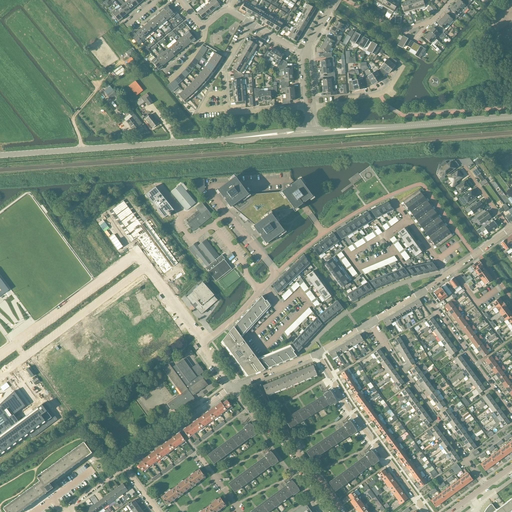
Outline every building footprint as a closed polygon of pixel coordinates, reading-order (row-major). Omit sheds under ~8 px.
[(134,7),(129,0),(125,4),(130,11),(134,7)] [(215,0),(212,0),(210,2),(216,9),(218,8),(217,7),(219,5),(215,0)] [(387,0),(383,7),(388,10),(393,1),(392,0),(387,0)] [(420,9),(416,0),(413,0),(414,0),(411,1),(414,10),(420,9)] [(416,0),(420,9),(425,7),(422,0),(416,0)] [(467,7),(469,5),(464,1),(462,3),(458,0),(454,5),(464,13),(468,8),(467,7)] [(246,12),(251,4),(246,1),(241,9),(246,12)] [(396,2),(393,1),(388,10),(387,12),(392,15),(393,13),(398,4),(396,3),(396,2)] [(409,1),(406,2),(409,12),(414,10),(411,1),(409,2),(409,1)] [(214,11),(216,9),(210,2),(206,5),(211,12),(213,10),(214,11)] [(404,14),(409,12),(406,2),(403,3),(403,4),(401,5),(404,14)] [(120,7),(126,14),(130,11),(125,4),(120,7)] [(250,15),(255,7),(251,4),(246,12),(250,15)] [(304,9),(313,14),(315,9),(307,4),(304,9)] [(202,9),(208,16),(210,14),(209,13),(211,12),(206,5),(202,9)] [(464,13),(454,5),(450,10),(453,13),(451,15),(456,19),(458,17),(459,18),(464,13)] [(163,9),(164,10),(165,10),(170,17),(171,18),(175,15),(167,6),(163,9)] [(122,18),(122,17),(126,14),(120,7),(116,11),(122,18)] [(255,18),(260,9),(255,7),(250,15),(255,18)] [(123,19),(122,17),(122,18),(116,11),(115,9),(111,13),(119,22),(123,19)] [(208,16),(202,9),(197,12),(202,19),(205,17),(206,18),(208,16)] [(260,20),(265,12),(260,9),(255,18),(260,20)] [(302,14),(310,18),(313,14),(304,9),(302,14)] [(160,14),(166,20),(170,17),(165,10),(164,10),(160,14)] [(265,12),(260,20),(264,23),(269,15),(265,12)] [(156,17),(162,24),(166,20),(160,14),(156,17)] [(299,18),(307,23),(310,18),(302,14),(299,18)] [(454,21),(456,19),(451,15),(449,17),(446,14),(442,19),(448,25),(452,20),(454,21)] [(269,26),(274,17),(269,15),(264,23),(269,26)] [(152,20),(158,27),(162,24),(156,17),(152,20)] [(178,22),(175,24),(177,26),(183,21),(180,17),(176,21),(178,22)] [(274,17),(269,26),(274,29),(279,20),(274,17)] [(307,23),(299,18),(296,23),(304,28),(307,23)] [(444,29),(448,25),(442,19),(437,24),(441,27),(439,29),(443,33),(445,31),(444,29)] [(148,24),(154,31),(158,27),(152,20),(148,24)] [(283,23),(279,20),(274,29),(278,31),(283,23)] [(336,21),(333,27),(341,31),(343,28),(346,30),(347,28),(349,25),(344,22),(342,25),(336,21)] [(511,21),(498,31),(503,37),(501,39),(505,45),(507,43),(511,49),(511,52),(511,53),(511,21)] [(304,28),(296,23),(293,27),(302,32),(304,28)] [(154,31),(148,24),(144,27),(149,34),(154,31)] [(149,34),(144,27),(140,31),(145,38),(149,34)] [(302,32),(293,27),(291,32),(299,37),(302,32)] [(341,31),(333,27),(330,32),(336,36),(334,38),(339,42),(341,39),(342,37),(339,35),(341,31)] [(433,28),(429,33),(435,39),(438,36),(439,36),(438,36),(439,37),(440,38),(441,38),(442,38),(443,38),(443,37),(445,36),(445,35),(443,33),(439,29),(437,31),(433,28)] [(145,38),(140,31),(135,34),(141,41),(145,38)] [(184,34),(185,35),(191,42),(192,43),(196,40),(188,31),(184,34)] [(299,37),(291,32),(288,37),(296,42),(299,37)] [(355,43),(359,45),(359,46),(363,38),(360,36),(360,35),(355,32),(350,41),(355,44),(355,43)] [(142,42),(141,41),(135,34),(135,33),(131,36),(138,45),(142,42)] [(438,41),(435,39),(429,33),(424,38),(431,43),(432,43),(430,46),(437,52),(439,50),(434,45),(438,41)] [(185,35),(181,39),(187,46),(191,42),(185,35)] [(397,46),(403,49),(405,45),(411,48),(414,43),(407,38),(406,38),(403,36),(397,46)] [(372,43),(371,43),(368,41),(368,40),(363,37),(363,38),(359,46),(359,45),(358,46),(363,49),(362,50),(366,52),(366,51),(367,50),(372,43)] [(263,43),(261,42),(255,38),(252,42),(250,41),(248,43),(247,42),(246,45),(255,50),(258,46),(261,48),(263,43)] [(342,43),(339,42),(334,38),(333,41),(327,38),(324,43),(331,48),(333,44),(336,46),(337,44),(338,44),(339,43),(341,45),(342,43)] [(187,46),(181,39),(177,42),(182,49),(187,46)] [(182,49),(177,42),(173,45),(178,52),(182,49)] [(367,50),(366,51),(371,54),(372,53),(376,55),(380,48),(376,46),(377,45),(372,42),(371,43),(372,43),(367,50)] [(331,48),(324,43),(320,49),(326,52),(325,54),(325,58),(327,58),(332,57),(332,55),(331,55),(332,53),(329,51),(331,48)] [(421,47),(414,43),(411,48),(416,52),(414,55),(419,59),(425,49),(421,47),(422,47),(421,47)] [(168,49),(174,56),(178,52),(173,45),(168,49)] [(255,50),(246,45),(244,48),(245,48),(244,50),(252,55),(255,50)] [(274,59),(279,50),(276,48),(275,50),(272,48),(269,54),(266,52),(263,58),(266,60),(266,59),(268,60),(270,57),(274,59)] [(174,56),(168,49),(164,52),(170,59),(174,56)] [(252,55),(244,50),(243,52),(242,51),(240,54),(250,60),(252,55)] [(279,50),(274,59),(272,62),(275,64),(277,65),(277,66),(278,68),(285,63),(280,61),(284,55),(281,54),(283,52),(279,50)] [(380,51),(378,56),(385,60),(387,55),(380,51)] [(170,59),(164,52),(160,56),(166,63),(170,59)] [(215,53),(212,58),(220,63),(224,58),(215,53)] [(240,57),(238,59),(247,64),(250,60),(240,54),(239,57),(240,57)] [(166,63),(160,56),(156,59),(162,66),(166,63)] [(131,57),(126,61),(130,66),(135,62),(131,57)] [(333,57),(332,57),(327,58),(327,60),(321,61),(321,68),(330,67),(334,66),(334,63),(333,63),(333,60),(334,60),(333,57)] [(387,59),(384,63),(392,70),(395,66),(394,65),(397,61),(389,57),(388,60),(387,59)] [(163,67),(162,66),(156,59),(155,58),(151,61),(159,70),(163,67)] [(212,58),(209,63),(217,68),(220,63),(212,58)] [(247,64),(238,59),(237,61),(236,61),(235,63),(244,69),(247,64)] [(214,73),(217,68),(209,63),(206,67),(214,73)] [(235,70),(236,77),(244,77),(244,75),(241,73),(244,69),(235,63),(233,66),(234,67),(233,69),(235,70)] [(285,69),(285,63),(278,68),(279,70),(280,70),(280,72),(279,72),(279,73),(279,75),(279,76),(284,76),(293,75),(292,68),(285,69)] [(392,70),(384,63),(380,67),(381,68),(379,70),(384,76),(388,73),(388,74),(392,70)] [(123,65),(114,70),(117,75),(126,70),(123,65)] [(204,70),(202,72),(210,78),(214,73),(206,67),(204,70)] [(330,71),(330,67),(321,68),(322,74),(328,73),(329,76),(335,76),(335,73),(334,73),(334,70),(330,71)] [(384,76),(379,70),(377,72),(376,71),(372,74),(377,83),(382,80),(381,79),(384,76)] [(206,82),(210,78),(202,72),(199,76),(206,82)] [(377,83),(372,74),(367,77),(368,77),(365,79),(368,86),(372,85),(373,86),(377,83)] [(293,81),(293,75),(284,76),(284,80),(281,80),(281,82),(280,82),(281,85),(287,85),(287,82),(293,81)] [(206,82),(199,76),(197,78),(195,80),(203,87),(206,82)] [(335,79),(335,76),(329,76),(329,79),(322,80),(323,86),(332,86),(331,82),(335,81),(335,79)] [(244,77),(236,77),(236,80),(233,80),(233,83),(232,83),(232,86),(243,85),(242,80),(244,80),(244,77)] [(362,79),(357,80),(359,90),(365,89),(364,88),(368,86),(365,79),(362,80),(362,79)] [(129,86),(136,96),(144,91),(137,80),(129,86)] [(198,91),(203,87),(195,80),(191,84),(198,91)] [(359,90),(357,80),(352,81),(352,82),(349,83),(350,91),(354,91),(354,92),(359,90)] [(189,86),(187,88),(194,95),(198,91),(191,84),(189,86)] [(285,95),(294,94),(294,87),(287,88),(287,85),(281,85),(281,89),(282,91),(285,91),(285,95)] [(334,89),(334,87),(334,85),(332,86),(323,86),(323,93),(327,93),(327,96),(336,95),(336,92),(336,89),(334,89)] [(264,92),(264,101),(271,100),(270,94),(273,94),(273,87),(270,88),(267,88),(268,92),(264,92)] [(190,99),(194,95),(187,88),(183,91),(190,99)] [(113,89),(106,94),(110,99),(117,94),(113,89)] [(258,101),(264,101),(264,92),(260,92),(260,89),(257,89),(254,89),(254,95),(257,95),(258,101)] [(190,99),(183,91),(179,95),(185,103),(190,99)] [(147,94),(135,101),(139,106),(145,102),(148,106),(153,102),(147,94)] [(295,100),(294,94),(285,95),(286,98),(282,99),(282,101),(282,104),(288,104),(288,101),(295,100)] [(244,101),(244,96),(233,97),(233,100),(234,100),(234,102),(238,102),(238,105),(246,104),(246,101),(244,101)] [(149,116),(148,115),(144,117),(145,118),(145,119),(153,128),(159,123),(151,114),(149,116)] [(135,115),(132,117),(127,121),(133,130),(142,124),(135,115)] [(507,156),(501,161),(503,165),(510,160),(507,156)] [(439,174),(442,177),(443,176),(444,176),(455,168),(453,166),(457,163),(456,161),(453,161),(451,163),(450,162),(447,164),(445,162),(440,165),(442,168),(439,170),(441,172),(439,174)] [(457,171),(448,178),(452,183),(450,185),(452,188),(457,184),(456,182),(462,177),(457,171)] [(241,184),(235,177),(224,185),(217,190),(223,198),(224,198),(226,199),(225,200),(230,208),(232,207),(249,221),(254,225),(253,226),(259,234),(260,234),(261,236),(260,236),(266,244),(284,231),(271,213),(293,208),(295,210),(303,204),(302,203),(304,202),(304,203),(313,197),(299,179),(281,192),(249,195),(241,184)] [(204,179),(189,180),(200,194),(205,190),(204,179)] [(464,181),(456,188),(460,194),(469,188),(464,181)] [(181,185),(171,192),(186,211),(196,203),(181,185)] [(155,187),(145,195),(164,218),(167,216),(171,216),(171,212),(174,210),(155,187)] [(421,193),(419,190),(411,196),(416,203),(423,197),(420,194),(421,193)] [(471,190),(463,197),(467,203),(469,205),(475,200),(474,198),(476,197),(471,190)] [(411,196),(403,202),(405,205),(406,204),(409,208),(416,203),(411,196)] [(419,207),(427,201),(426,200),(425,200),(423,197),(416,203),(419,207)] [(422,211),(429,206),(426,203),(427,202),(427,201),(419,207),(422,211)] [(122,202),(110,211),(133,241),(137,238),(164,273),(174,266),(146,230),(144,231),(122,202)] [(387,202),(381,205),(387,213),(393,210),(387,202)] [(479,202),(475,205),(474,203),(465,209),(468,213),(471,210),(474,214),(483,207),(479,202)] [(410,211),(411,213),(419,207),(416,203),(409,208),(411,211),(410,211)] [(188,223),(187,224),(193,231),(212,216),(203,204),(197,209),(198,211),(200,213),(188,223)] [(381,205),(376,207),(382,216),(387,213),(381,205)] [(425,215),(433,209),(432,208),(431,209),(429,206),(422,211),(425,215)] [(376,207),(370,210),(376,218),(382,216),(376,207)] [(411,214),(413,213),(415,216),(422,211),(419,207),(411,213),(411,214)] [(428,219),(435,214),(432,211),(434,210),(433,209),(425,215),(428,219)] [(484,210),(475,217),(481,224),(490,217),(487,212),(486,212),(484,210)] [(198,211),(186,220),(188,223),(200,213),(198,211)] [(415,216),(417,219),(416,220),(417,221),(425,215),(422,211),(415,216)] [(367,212),(362,215),(368,223),(373,220),(367,212)] [(509,223),(511,221),(511,216),(509,213),(507,215),(505,213),(503,215),(509,223)] [(431,223),(439,217),(438,216),(437,217),(435,214),(428,219),(431,223)] [(362,215),(356,218),(362,227),(368,223),(362,215)] [(418,222),(419,221),(421,224),(428,219),(425,215),(417,221),(418,222)] [(434,227),(441,222),(438,219),(440,218),(439,217),(431,223),(434,227)] [(356,218),(351,222),(357,230),(362,227),(356,218)] [(423,227),(422,228),(423,229),(431,223),(428,219),(421,224),(423,227)] [(489,221),(479,229),(482,232),(485,230),(488,233),(497,227),(494,221),(491,223),(489,221)] [(351,222),(346,225),(352,233),(357,230),(351,222)] [(437,231),(445,225),(444,224),(443,225),(441,222),(434,227),(437,231)] [(424,230),(425,229),(427,232),(434,227),(431,223),(423,229),(424,230)] [(346,225),(341,228),(347,236),(352,233),(346,225)] [(440,235),(447,230),(444,227),(446,227),(445,225),(437,231),(440,235)] [(409,232),(406,227),(398,233),(401,238),(409,232)] [(427,232),(429,235),(428,236),(429,237),(437,231),(434,227),(427,232)] [(341,228),(336,231),(342,239),(347,236),(341,228)] [(445,242),(453,236),(450,233),(449,234),(447,230),(440,235),(445,242)] [(430,238),(431,238),(433,240),(440,235),(437,231),(429,237),(430,238)] [(413,237),(409,232),(401,238),(405,242),(413,237)] [(332,233),(328,237),(333,245),(338,241),(332,233)] [(433,240),(435,244),(434,245),(437,248),(445,242),(440,235),(433,240)] [(328,237),(323,241),(329,249),(333,245),(328,237)] [(416,241),(413,237),(405,242),(408,247),(416,241)] [(196,243),(189,248),(197,259),(199,257),(203,262),(207,267),(205,268),(216,281),(232,269),(221,256),(219,257),(206,240),(198,246),(196,243)] [(511,249),(505,240),(500,243),(507,252),(511,249)] [(323,241),(318,244),(324,252),(329,249),(323,241)] [(419,246),(416,241),(408,247),(412,252),(419,246)] [(318,244),(313,248),(319,256),(324,252),(318,244)] [(423,251),(419,246),(412,252),(415,256),(423,251)] [(303,256),(299,260),(305,268),(309,264),(303,256)] [(332,258),(325,264),(328,269),(336,263),(332,258)] [(299,260),(295,264),(301,272),(305,268),(299,260)] [(479,261),(470,267),(474,272),(475,271),(482,266),(480,263),(479,261)] [(336,263),(328,269),(331,273),(339,267),(336,263)] [(432,263),(425,264),(431,272),(438,271),(432,263)] [(295,264),(290,268),(296,276),(298,274),(301,272),(295,264)] [(425,264),(419,266),(425,274),(431,272),(425,264)] [(419,266),(413,267),(419,275),(425,274),(419,266)] [(485,270),(482,266),(475,271),(478,276),(485,270)] [(339,267),(331,273),(335,278),(343,272),(339,267)] [(413,267),(407,268),(413,276),(419,275),(413,267)] [(290,268),(286,272),(292,281),(296,276),(290,268)] [(403,268),(397,270),(403,279),(409,276),(403,268)] [(314,270),(307,276),(310,281),(318,275),(314,270)] [(397,270),(392,273),(398,281),(403,279),(397,270)] [(489,275),(485,270),(478,276),(481,280),(489,275)] [(286,272),(281,276),(287,285),(292,281),(286,272)] [(343,272),(335,278),(338,282),(346,277),(343,272)] [(392,273),(387,275),(392,283),(398,281),(392,273)] [(318,275),(310,281),(314,286),(322,280),(318,275)] [(387,275),(381,277),(387,285),(392,283),(387,275)] [(492,280),(489,275),(481,280),(485,285),(492,280)] [(281,276),(277,281),(283,289),(287,285),(281,276)] [(346,277),(338,282),(342,287),(349,282),(346,277)] [(381,277),(376,279),(381,287),(387,285),(381,277)] [(454,278),(449,281),(450,284),(452,286),(455,290),(457,293),(462,289),(460,287),(454,278)] [(376,279),(370,281),(376,289),(381,287),(376,279)] [(322,280),(314,286),(317,291),(325,285),(322,280)] [(277,281),(272,285),(274,287),(273,288),(277,294),(283,289),(277,281)] [(193,291),(186,297),(193,305),(195,303),(197,306),(195,307),(201,315),(218,300),(214,296),(214,295),(203,282),(193,291)] [(367,283),(362,286),(368,294),(373,291),(367,283)] [(329,290),(325,285),(317,291),(321,296),(329,290)] [(362,286),(357,288),(363,297),(368,294),(362,286)] [(437,297),(445,291),(442,286),(433,293),(437,297)] [(357,288),(352,291),(358,299),(363,297),(357,288)] [(329,290),(321,296),(325,301),(332,295),(329,290)] [(352,291),(347,294),(353,302),(358,299),(352,291)] [(440,302),(449,295),(445,291),(437,297),(440,302)] [(262,296),(235,325),(242,334),(270,305),(266,300),(265,301),(262,296)] [(499,298),(492,303),(495,307),(495,308),(503,302),(499,298)] [(419,299),(413,302),(417,308),(422,305),(419,299)] [(454,306),(452,304),(455,301),(454,299),(452,300),(450,302),(448,303),(447,304),(445,306),(448,310),(454,306)] [(337,301),(332,305),(338,313),(343,309),(337,301)] [(412,311),(417,308),(413,302),(408,305),(412,311)] [(503,302),(495,308),(495,307),(495,308),(499,312),(498,312),(506,307),(503,302)] [(332,305),(328,308),(334,316),(338,313),(332,305)] [(407,314),(412,311),(408,305),(403,308),(407,314)] [(448,310),(452,315),(461,309),(459,307),(456,309),(454,306),(448,310)] [(135,309),(132,319),(136,329),(152,335),(161,328),(163,321),(158,314),(150,312),(151,309),(142,307),(135,309)] [(509,311),(506,307),(498,312),(499,312),(502,316),(509,311)] [(328,308),(323,312),(329,320),(334,316),(328,308)] [(401,317),(407,314),(403,308),(398,311),(401,317)] [(461,309),(452,315),(455,320),(461,316),(459,313),(462,311),(461,309)] [(396,320),(401,317),(398,311),(393,315),(396,320)] [(511,314),(509,311),(502,316),(505,321),(507,320),(511,315),(511,314)] [(323,312),(319,316),(325,324),(329,320),(323,312)] [(393,315),(388,318),(391,323),(396,320),(393,315)] [(455,320),(459,325),(468,318),(466,316),(463,318),(461,316),(455,320)] [(426,321),(430,326),(435,322),(432,317),(426,321)] [(317,318),(312,322),(318,330),(323,326),(317,318)] [(391,323),(388,318),(383,321),(386,326),(391,323)] [(468,318),(459,325),(462,329),(468,325),(466,322),(469,320),(468,318)] [(312,322),(308,326),(314,334),(318,330),(312,322)] [(434,331),(439,327),(435,322),(430,326),(434,331)] [(462,329),(466,334),(475,327),(473,325),(469,328),(468,325),(462,329)] [(308,326),(304,330),(310,339),(314,334),(308,326)] [(234,327),(221,343),(233,360),(249,348),(234,327)] [(437,336),(442,332),(439,327),(434,331),(437,336)] [(475,327),(466,334),(469,339),(475,335),(473,332),(476,329),(475,327)] [(304,330),(301,335),(306,343),(310,339),(304,330)] [(437,336),(435,337),(436,339),(439,342),(441,341),(446,337),(442,332),(437,336)] [(360,334),(354,338),(358,343),(363,340),(360,334)] [(301,335),(297,339),(303,347),(306,343),(301,335)] [(469,339),(473,343),(481,337),(480,335),(476,337),(475,335),(469,339)] [(393,341),(396,346),(402,343),(399,337),(393,341)] [(439,342),(438,343),(440,346),(441,346),(442,347),(444,346),(450,342),(446,337),(441,341),(439,342)] [(481,337),(473,343),(476,348),(481,344),(479,341),(483,339),(481,337)] [(349,341),(353,346),(358,343),(354,338),(349,341)] [(297,339),(292,343),(298,351),(303,347),(297,339)] [(344,344),(347,349),(353,346),(349,341),(344,344)] [(448,350),(453,347),(450,342),(444,346),(448,350)] [(399,351),(405,348),(402,343),(396,346),(399,351)] [(339,347),(342,352),(347,349),(344,344),(339,347)] [(479,353),(488,346),(487,345),(487,344),(483,346),(481,344),(476,348),(479,353)] [(290,346),(260,358),(268,368),(297,357),(293,352),(294,351),(290,346)] [(490,348),(488,346),(479,353),(483,357),(488,353),(486,351),(490,348)] [(104,356),(104,367),(108,374),(117,373),(123,368),(125,370),(132,365),(134,358),(128,350),(118,347),(104,356)] [(334,350),(337,355),(342,352),(339,347),(334,350)] [(453,347),(448,350),(451,355),(450,356),(452,359),(455,357),(453,354),(457,351),(453,347)] [(249,348),(233,360),(246,377),(265,369),(249,348)] [(402,356),(408,353),(405,348),(399,351),(402,356)] [(373,353),(377,358),(382,354),(379,349),(373,353)] [(337,355),(334,350),(329,353),(332,359),(337,355)] [(406,361),(411,358),(408,353),(402,356),(406,361)] [(380,363),(386,359),(382,354),(377,358),(380,363)] [(460,356),(454,359),(456,362),(454,364),(455,364),(456,366),(458,364),(463,360),(460,356)] [(485,360),(488,365),(497,358),(496,356),(492,359),(490,356),(485,360)] [(163,368),(181,394),(168,403),(174,412),(194,398),(193,396),(209,385),(202,374),(205,371),(199,363),(192,367),(186,358),(173,367),(170,363),(163,368)] [(411,358),(406,361),(409,367),(414,363),(411,358)] [(497,358),(488,365),(492,369),(497,365),(495,363),(499,360),(497,358)] [(384,368),(389,364),(386,359),(380,363),(384,368)] [(461,369),(467,365),(463,360),(458,364),(461,369)] [(61,367),(61,375),(67,383),(65,385),(70,392),(76,394),(84,387),(88,377),(78,363),(67,363),(61,367)] [(388,373),(393,369),(389,364),(384,368),(388,373)] [(267,395),(311,377),(317,375),(316,374),(318,373),(315,365),(313,365),(263,386),(261,387),(261,385),(258,385),(261,391),(262,393),(265,392),(267,395)] [(465,374),(470,370),(467,365),(461,369),(465,374)] [(492,369),(495,374),(504,368),(502,365),(499,368),(497,365),(492,369)] [(415,375),(420,371),(416,366),(411,370),(415,375)] [(504,368),(495,374),(499,379),(504,375),(502,372),(506,370),(504,368)] [(391,377),(396,373),(393,369),(388,373),(391,377)] [(341,373),(344,378),(350,375),(347,370),(341,373)] [(469,379),(474,375),(470,370),(465,374),(469,379)] [(424,376),(420,371),(415,375),(418,380),(424,376)] [(395,382),(400,378),(396,373),(391,377),(395,382)] [(353,380),(350,375),(344,378),(347,384),(353,380)] [(472,384),(477,380),(474,375),(469,379),(472,384)] [(499,379),(502,384),(511,377),(509,375),(506,377),(504,375),(499,379)] [(418,380),(422,385),(427,381),(424,376),(418,380)] [(511,378),(511,377),(502,384),(506,388),(511,384),(509,381),(511,379),(511,378)] [(400,378),(395,382),(398,387),(397,388),(399,391),(402,389),(400,386),(404,383),(400,378)] [(356,385),(353,380),(347,384),(350,389),(356,385)] [(476,388),(481,384),(477,380),(472,384),(476,388)] [(431,386),(427,381),(422,385),(425,390),(431,386)] [(7,383),(0,387),(3,391),(10,387),(7,383)] [(356,385),(350,389),(353,394),(355,393),(358,391),(359,390),(361,389),(358,384),(356,385)] [(481,384),(476,388),(479,393),(478,394),(480,397),(483,395),(481,392),(485,389),(481,384)] [(425,390),(429,395),(434,391),(431,386),(425,390)] [(405,396),(410,392),(407,387),(401,391),(405,396)] [(438,395),(441,393),(438,390),(437,391),(436,389),(434,391),(429,395),(433,399),(438,395)] [(0,453),(27,433),(30,437),(56,418),(43,401),(17,421),(12,413),(23,405),(13,390),(0,401),(0,453)] [(290,428),(322,408),(329,405),(330,406),(336,402),(335,399),(332,394),(329,391),(323,395),(324,396),(285,420),(290,428)] [(356,395),(354,396),(358,401),(363,397),(358,391),(355,393),(356,395)] [(409,401),(414,397),(410,392),(405,396),(409,401)] [(486,402),(491,398),(488,393),(482,397),(486,402)] [(438,395),(433,399),(436,404),(441,400),(443,399),(442,398),(442,397),(440,398),(438,395)] [(358,401),(361,406),(367,402),(363,397),(358,401)] [(414,397),(409,401),(412,406),(417,402),(414,397)] [(491,398),(486,402),(489,407),(495,403),(491,398)] [(222,404),(226,410),(231,406),(227,400),(222,404)] [(445,405),(441,400),(436,404),(440,409),(445,405)] [(226,410),(222,404),(221,402),(208,412),(214,419),(226,410)] [(370,407),(367,402),(361,406),(365,411),(370,407)] [(416,411),(421,407),(417,402),(412,406),(416,411)] [(495,403),(489,407),(493,412),(498,408),(495,403)] [(447,408),(442,412),(446,417),(453,412),(452,411),(453,410),(450,406),(447,408)] [(374,411),(370,407),(365,411),(368,415),(374,411)] [(421,407),(416,411),(419,415),(424,411),(421,407)] [(492,414),(491,416),(493,419),(497,417),(502,413),(498,408),(493,412),(491,413),(492,414)] [(377,416),(374,411),(368,415),(372,420),(377,416)] [(423,420),(428,416),(424,411),(419,415),(423,420)] [(201,429),(214,419),(208,412),(196,421),(201,429)] [(453,412),(446,417),(449,422),(455,418),(453,416),(454,414),(454,413),(453,412)] [(500,422),(505,418),(502,413),(497,417),(500,422)] [(377,416),(372,420),(375,425),(381,421),(383,419),(380,414),(377,416)] [(432,421),(428,416),(423,420),(426,425),(425,426),(427,429),(430,427),(428,424),(432,421)] [(397,419),(395,417),(393,419),(391,420),(387,424),(388,425),(394,421),(397,419)] [(455,418),(449,422),(453,427),(458,423),(460,422),(459,420),(457,421),(455,418)] [(509,423),(505,418),(500,422),(504,427),(509,423)] [(381,421),(375,425),(379,430),(384,426),(386,424),(383,419),(381,421)] [(189,438),(201,429),(196,421),(183,430),(189,438)] [(312,460),(349,435),(350,436),(357,432),(355,429),(352,424),(349,421),(343,425),(344,427),(306,452),(312,460)] [(458,423),(453,427),(456,432),(462,428),(459,425),(461,423),(460,422),(458,423)] [(214,464),(250,437),(251,438),(257,434),(256,431),(253,426),(249,423),(243,428),(244,429),(208,456),(214,464)] [(429,429),(433,434),(438,430),(435,425),(429,429)] [(388,430),(384,426),(379,430),(382,434),(388,430)] [(462,428),(456,432),(460,437),(465,433),(467,431),(466,430),(464,431),(462,428)] [(391,435),(388,430),(382,434),(386,439),(391,435)] [(436,439),(442,435),(438,430),(433,434),(436,439)] [(179,433),(173,438),(167,442),(172,450),(185,440),(179,433)] [(463,441),(469,437),(465,433),(460,437),(463,441)] [(395,440),(391,435),(386,439),(389,444),(395,440)] [(438,442),(436,443),(437,444),(438,445),(440,444),(445,440),(445,439),(444,438),(442,435),(436,439),(438,442)] [(467,446),(472,442),(469,437),(463,441),(467,446)] [(398,445),(395,440),(389,444),(393,449),(398,445)] [(444,449),(449,445),(445,440),(440,444),(441,445),(444,449)] [(172,450),(167,442),(154,451),(160,459),(172,450)] [(472,442),(467,446),(471,451),(476,447),(472,442)] [(91,451),(84,443),(38,476),(37,477),(40,481),(4,508),(6,511),(16,511),(47,490),(48,491),(54,486),(50,481),(91,451)] [(400,443),(398,445),(393,449),(396,453),(402,449),(404,448),(400,443)] [(511,449),(508,444),(499,450),(503,457),(511,450),(511,449)] [(444,449),(441,451),(443,454),(444,453),(445,455),(447,453),(452,449),(451,448),(449,445),(444,449)] [(405,454),(402,449),(396,453),(400,458),(405,454)] [(447,453),(445,455),(446,456),(446,457),(448,460),(451,458),(456,454),(454,451),(453,450),(452,449),(447,453)] [(335,491),(359,473),(371,464),(372,466),(379,461),(377,458),(374,453),(371,450),(365,455),(366,456),(329,483),(335,491)] [(494,464),(503,457),(499,450),(489,457),(494,464)] [(147,468),(160,459),(154,451),(142,461),(143,462),(147,468)] [(234,492),(259,474),(271,465),(272,466),(278,462),(277,459),(273,454),(270,451),(264,456),(265,457),(229,484),(234,492)] [(409,459),(405,454),(400,458),(403,463),(409,459)] [(456,454),(451,458),(454,463),(460,459),(456,454)] [(494,464),(489,457),(480,464),(485,471),(494,464)] [(412,464),(409,459),(403,463),(407,468),(412,464)] [(147,468),(143,462),(138,466),(142,472),(147,468)] [(416,468),(412,464),(407,468),(410,472),(416,468)] [(456,474),(462,470),(457,464),(451,468),(456,474)] [(419,473),(416,468),(410,472),(414,477),(419,473)] [(199,469),(193,474),(187,478),(192,486),(205,477),(205,476),(204,474),(203,475),(199,469)] [(378,473),(382,478),(387,474),(384,469),(378,473)] [(398,486),(389,473),(387,474),(382,478),(391,491),(398,486)] [(423,478),(419,473),(414,477),(417,482),(423,478)] [(458,480),(463,487),(472,480),(468,473),(458,480)] [(180,495),(192,486),(187,478),(174,488),(180,495)] [(426,483),(423,478),(417,482),(421,487),(426,483)] [(268,511),(292,494),(293,495),(299,491),(298,487),(294,483),(291,480),(285,485),(286,486),(251,511),(268,511)] [(454,493),(463,487),(458,480),(449,487),(454,493)] [(123,484),(118,487),(122,494),(127,490),(123,484)] [(408,499),(403,492),(398,486),(391,491),(400,504),(408,499)] [(118,487),(113,491),(118,497),(122,494),(118,487)] [(445,500),(454,493),(449,487),(440,493),(445,500)] [(180,495),(174,488),(161,497),(165,503),(164,503),(165,505),(166,504),(167,505),(180,495)] [(113,491),(108,495),(113,501),(115,504),(115,503),(117,502),(119,500),(118,497),(113,491)] [(352,500),(357,496),(354,491),(348,495),(352,500)] [(435,507),(445,500),(440,493),(430,500),(435,507)] [(108,495),(103,498),(108,505),(113,501),(108,495)] [(361,511),(366,508),(357,496),(352,500),(350,501),(357,511),(361,511)] [(220,497),(214,502),(207,507),(211,511),(216,511),(226,505),(225,504),(226,504),(225,502),(224,503),(220,497)] [(511,511),(511,497),(497,509),(496,509),(495,509),(492,505),(492,504),(491,504),(490,504),(487,507),(485,510),(484,511),(511,511)] [(103,498),(98,502),(103,508),(108,505),(103,498)] [(134,500),(128,505),(131,510),(138,505),(134,500)] [(98,502),(94,505),(98,511),(103,508),(98,502)] [(311,511),(305,503),(291,511),(311,511)]
